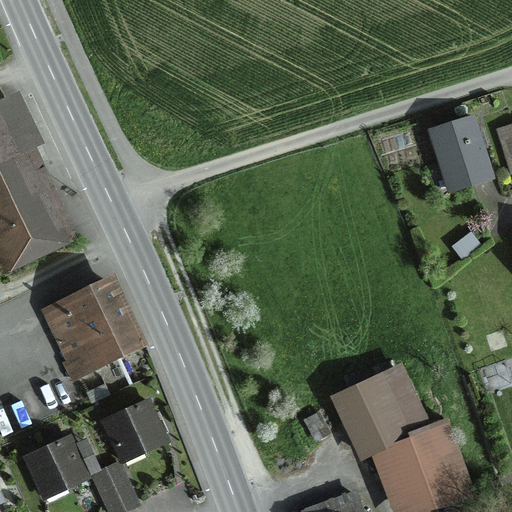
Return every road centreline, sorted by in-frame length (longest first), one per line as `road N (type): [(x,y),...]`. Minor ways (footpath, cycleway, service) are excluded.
road 1 (primary): [(21,0),(135,251),(238,510)]
road 2 (track): [(266,499),(149,193),(54,0)]
